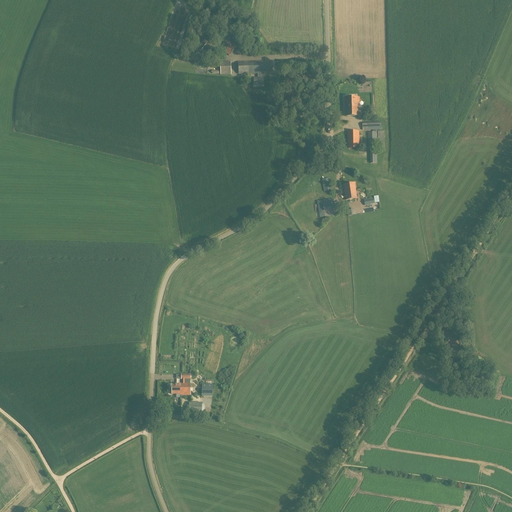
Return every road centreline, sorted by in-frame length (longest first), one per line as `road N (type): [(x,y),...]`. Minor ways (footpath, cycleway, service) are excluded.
road 1 (unclassified): [(166,511),(148,451),(161,294),(183,257),(269,206),(322,144),(326,0)]
road 2 (track): [(511,193),(306,511)]
road 3 (track): [(149,421),(201,419),(338,463)]
